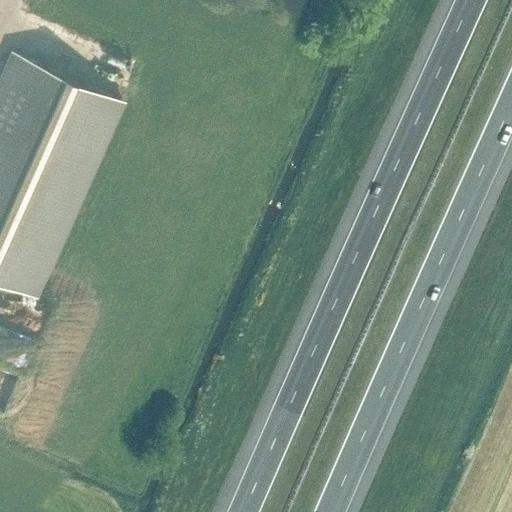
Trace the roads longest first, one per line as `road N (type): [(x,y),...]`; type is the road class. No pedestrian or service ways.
road 1 (motorway): [(470,0),(243,511)]
road 2 (motorway): [(328,511),(511,100)]
